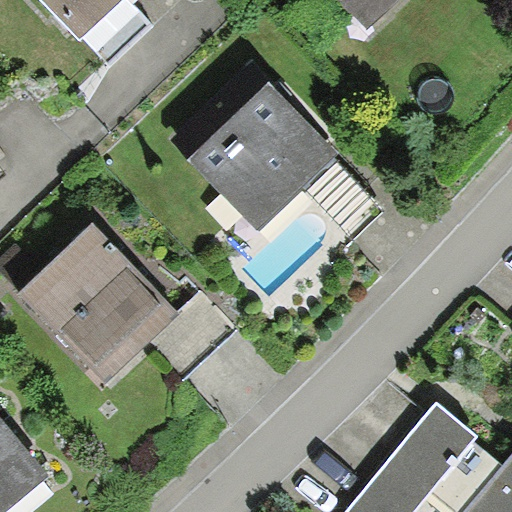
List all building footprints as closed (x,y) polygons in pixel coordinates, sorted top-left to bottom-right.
[(31,0),(76,47),(126,0),(31,0)] [(398,0),(335,0),(363,31),(398,0)] [(248,55),(162,139),(256,235),(342,151),(248,55)] [(186,305),(98,211),(45,260),(21,235),(0,254),(0,272),(104,382),(186,305)] [(511,511),(511,453),(499,469),(470,445),(477,437),(461,423),(436,401),(340,511),(412,511),(436,485),(462,508),(458,511),(511,511)] [(0,405),(0,511),(11,511),(56,478),(0,405)]
